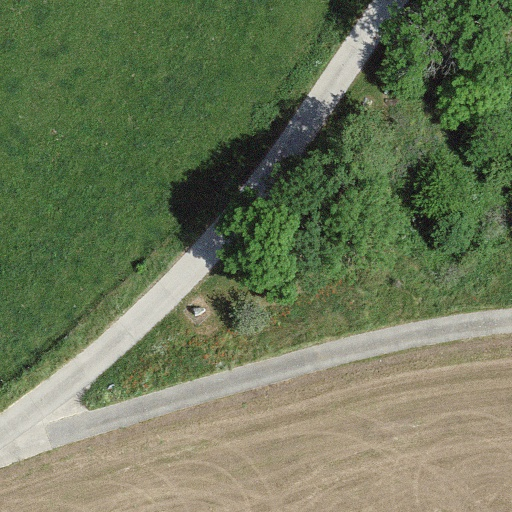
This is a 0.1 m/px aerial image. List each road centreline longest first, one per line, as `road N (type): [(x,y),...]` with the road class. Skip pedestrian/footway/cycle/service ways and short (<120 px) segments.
road 1 (track): [(45,412),(136,339),(249,211),(397,0)]
road 2 (unclassified): [(0,455),(356,351),(511,325)]
